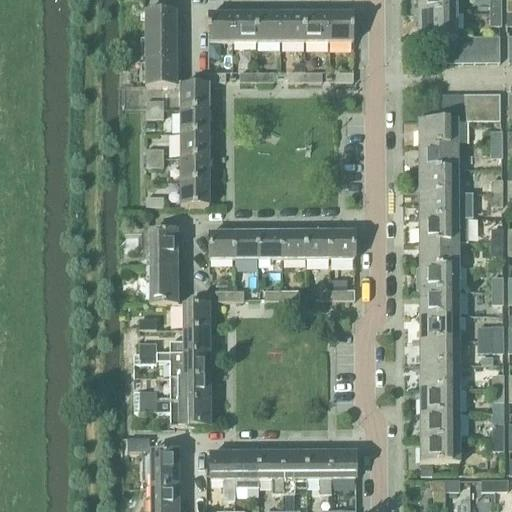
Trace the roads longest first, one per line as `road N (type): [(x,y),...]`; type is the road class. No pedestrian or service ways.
road 1 (residential): [(182,77),(180,3),(372,4)]
road 2 (residential): [(185,511),(183,447),(377,446)]
road 3 (residential): [(185,296),(191,224),(376,222)]
road 4 (residential): [(376,222),(377,446)]
road 5 (residential): [(372,4),(376,222)]
